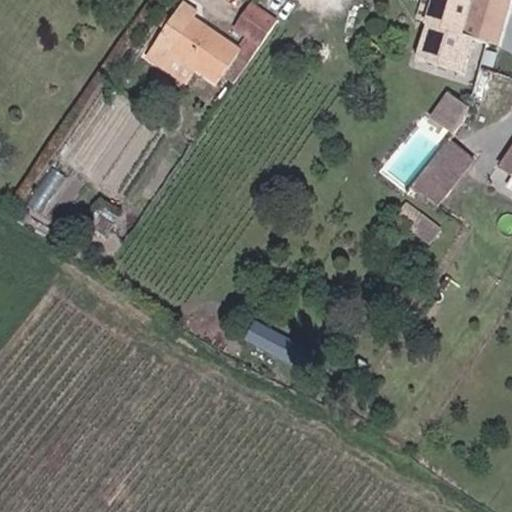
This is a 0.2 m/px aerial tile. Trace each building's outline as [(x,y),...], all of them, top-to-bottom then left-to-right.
[(204,0),(180,0),(161,27),(201,54),(227,72),(237,56),(249,37),(201,6),(205,0),(204,0)] [(257,26),(273,0),(260,0),(247,20),(257,26)] [(281,0),(273,0),(257,26),(269,34),(291,4),(281,0)] [(431,0),(426,15),(462,22),(468,4),(478,5),(479,0),(431,0)] [(497,34),(507,0),(479,0),(478,5),(468,4),(462,22),(468,23),(497,34)] [(269,34),(257,26),(249,37),(237,56),(249,64),(269,34)] [(201,54),(161,27),(153,39),(193,66),(201,54)] [(444,108),(422,139),(436,150),(459,118),(444,108)] [(436,156),(419,191),(445,204),(463,170),(436,156)]
